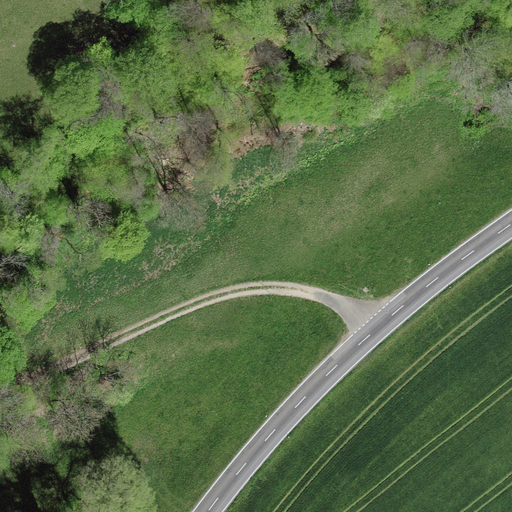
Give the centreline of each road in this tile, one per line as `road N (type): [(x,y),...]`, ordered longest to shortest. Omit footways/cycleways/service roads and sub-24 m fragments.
road 1 (tertiary): [(511,225),(357,346),(207,511)]
road 2 (track): [(381,324),(309,294),(248,289),(172,311),(0,394)]
